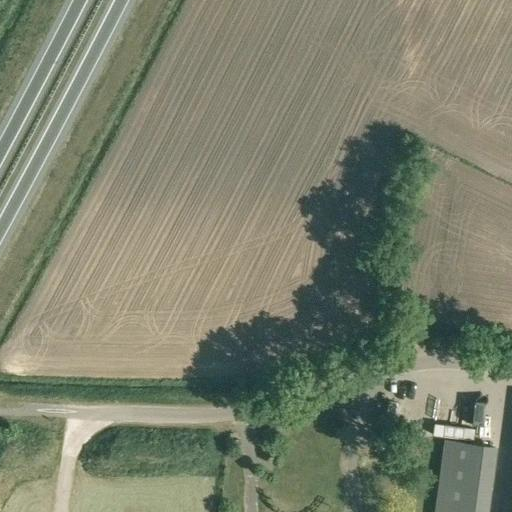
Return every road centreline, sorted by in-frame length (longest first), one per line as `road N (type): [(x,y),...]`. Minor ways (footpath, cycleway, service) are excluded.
road 1 (unclassified): [(511,366),(398,365),(254,411),(55,411)]
road 2 (trunk): [(0,227),(116,0)]
road 3 (trunk): [(75,0),(0,148)]
